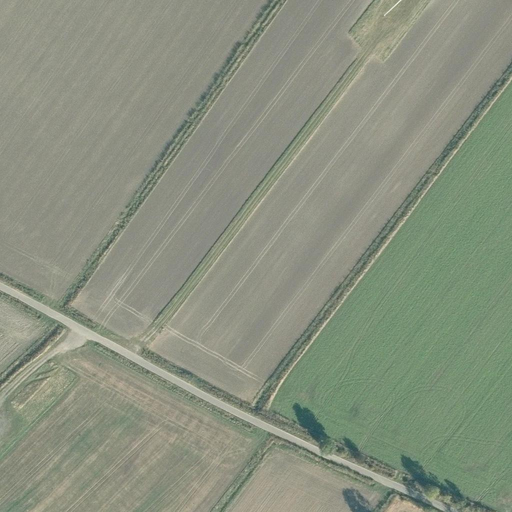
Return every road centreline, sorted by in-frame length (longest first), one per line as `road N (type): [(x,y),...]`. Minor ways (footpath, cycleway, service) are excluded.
road 1 (track): [(446,511),(0,291)]
road 2 (track): [(386,24),(132,359)]
